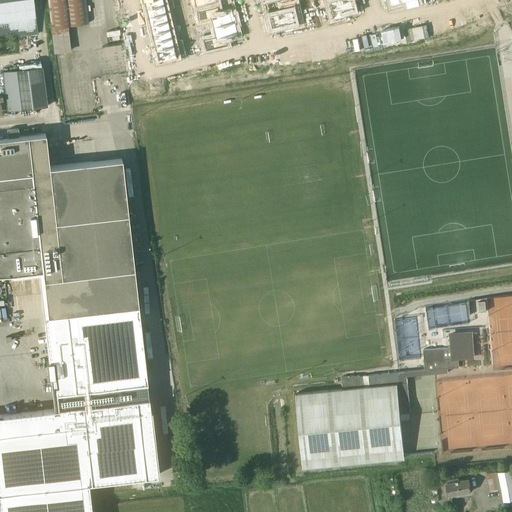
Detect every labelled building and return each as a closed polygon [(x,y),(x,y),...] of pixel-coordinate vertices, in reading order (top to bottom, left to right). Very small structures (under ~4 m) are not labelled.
[(0,0),(0,38),(38,34),(33,0),(0,0)] [(88,23),(85,0),(48,0),(52,28),(51,28),(54,53),(71,52),(68,26),(88,23)] [(164,0),(146,0),(148,8),(166,4),(164,0)] [(322,0),(323,3),(328,2),(332,19),(341,17),(341,13),(353,10),(353,8),(351,0),(322,0)] [(389,0),(391,6),(405,3),(407,9),(420,6),(418,0),(389,0)] [(114,2),(107,3),(113,31),(120,29),(114,2)] [(270,16),(268,17),(270,27),(272,26),(273,28),(296,22),(293,10),(298,9),(296,2),(283,5),(285,11),(270,15),(270,16)] [(166,4),(148,8),(150,16),(168,12),(166,4)] [(220,6),(198,11),(200,21),(213,18),(215,27),(237,22),(234,10),(221,13),(220,6)] [(168,12),(150,16),(152,24),(169,20),(168,12)] [(478,12),(464,17),(468,28),(482,23),(478,12)] [(169,20),(152,24),(154,33),(171,28),(169,20)] [(217,36),(205,39),(207,49),(228,44),(227,37),(240,33),(237,22),(215,27),(217,36)] [(171,28),(154,33),(156,41),(173,37),(171,28)] [(173,37),(156,41),(158,48),(158,49),(175,45),(173,37)] [(158,48),(157,49),(159,60),(178,56),(175,45),(158,49),(158,48)] [(47,106),(42,66),(2,71),(7,111),(47,106)] [(8,138),(19,136),(18,128),(7,130),(8,138)] [(0,274),(42,270),(48,316),(138,306),(122,159),(49,167),(45,133),(19,136),(8,138),(0,138),(0,274)] [(486,311),(485,301),(478,302),(479,311),(486,311)] [(48,316),(43,316),(48,359),(46,360),(48,376),(50,375),(54,375),(56,393),(147,382),(138,306),(48,316)] [(343,389),(296,393),(303,467),(404,458),(401,419),(400,413),(402,413),(404,413),(410,412),(411,412),(407,376),(435,374),(448,372),(448,368),(459,368),(459,361),(458,353),(473,352),(471,332),(463,333),(461,333),(451,334),(452,347),(442,348),(423,350),(424,360),(425,369),(400,372),(394,372),(362,375),(354,376),(355,387),(343,389)] [(342,377),(342,383),(343,389),(355,387),(354,376),(342,377)] [(0,511),(93,511),(91,484),(158,476),(149,401),(0,417),(0,511)] [(511,498),(511,468),(487,473),(490,491),(499,489),(501,501),(511,498)] [(401,511),(396,477),(383,479),(387,511),(401,511)] [(452,482),(452,479),(446,480),(449,495),(471,491),(468,479),(452,482)]
